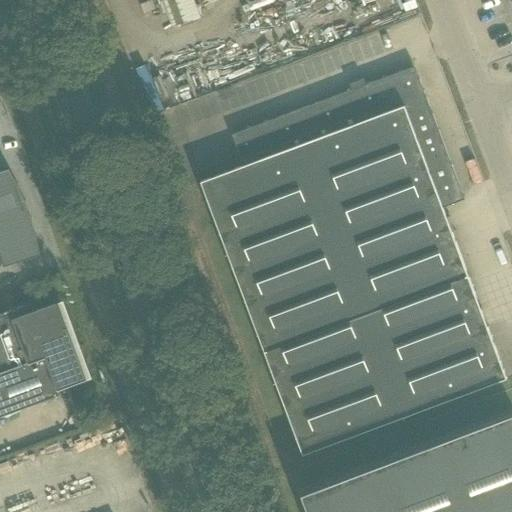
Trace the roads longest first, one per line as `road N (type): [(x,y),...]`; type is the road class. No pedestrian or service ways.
road 1 (tertiary): [(220,511),(33,0)]
road 2 (unclassified): [(511,168),(451,0)]
